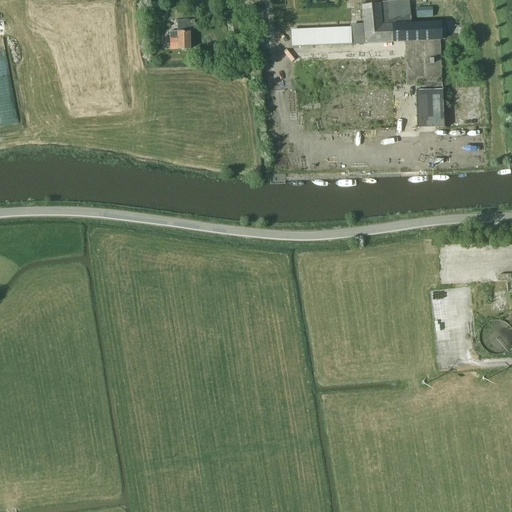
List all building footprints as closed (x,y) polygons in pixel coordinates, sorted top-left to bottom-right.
[(396,43),(397,84),(416,84),(417,127),(443,126),(441,82),(440,41),(444,41),(445,41),(444,21),(411,22),(410,0),(380,0),(380,2),(362,3),(363,23),(350,24),(350,28),(293,30),(293,46),(339,44),(365,44),(396,43)] [(433,17),(432,7),(416,7),(417,18),(433,17)] [(239,37),(235,19),(227,21),(231,39),(239,37)] [(194,20),(176,20),(176,31),(169,31),(170,49),(189,49),(189,28),(194,28),(194,20)] [(253,39),(260,38),(260,42),(266,41),(266,37),(264,38),(263,30),(252,31),(253,39)]
